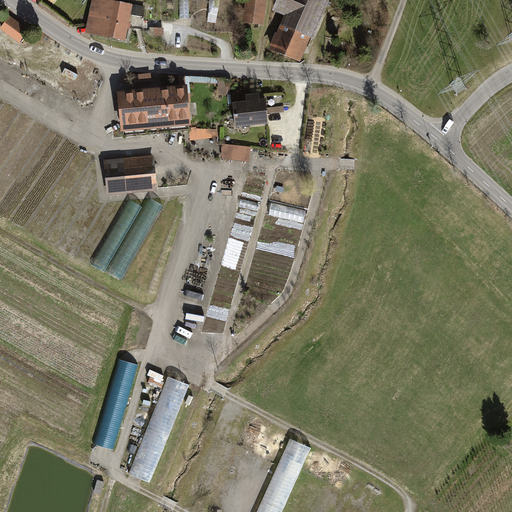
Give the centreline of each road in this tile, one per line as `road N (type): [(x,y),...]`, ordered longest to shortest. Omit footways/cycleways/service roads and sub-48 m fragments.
road 1 (tertiary): [(9,0),(76,46),(115,61),(349,81),(393,102),(438,140)]
road 2 (track): [(325,163),(344,184),(345,209),(322,290),(310,314),(245,372),(189,511)]
road 3 (track): [(103,511),(210,168)]
road 4 (track): [(511,308),(371,169),(293,162),(210,168)]
road 5 (track): [(410,511),(398,488),(188,374),(178,359)]
road 6 (track): [(178,359),(182,336),(198,321),(247,164)]
road 7 (track): [(325,163),(289,290),(249,341)]
road 8 (track): [(276,164),(224,340)]
road 9 (track): [(161,318),(0,230)]
road 10 (track): [(206,188),(105,199),(103,140)]
